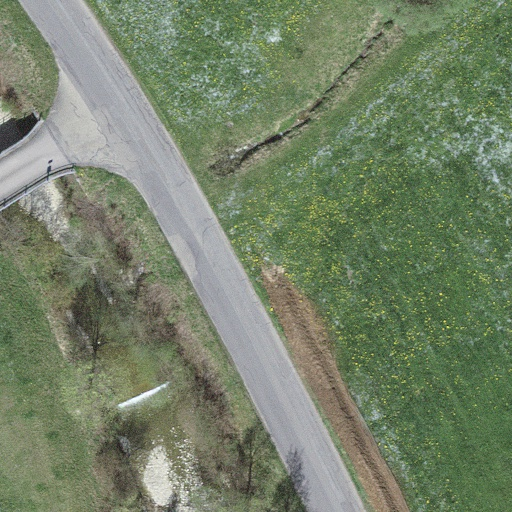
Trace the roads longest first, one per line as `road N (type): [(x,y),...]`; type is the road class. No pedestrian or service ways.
road 1 (tertiary): [(49,0),(183,212),(337,511)]
road 2 (track): [(0,178),(116,97)]
